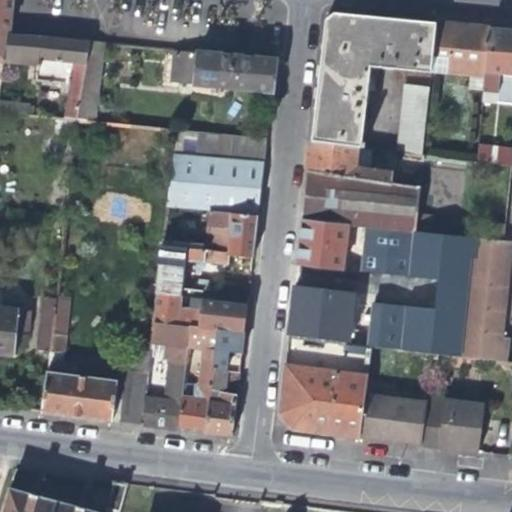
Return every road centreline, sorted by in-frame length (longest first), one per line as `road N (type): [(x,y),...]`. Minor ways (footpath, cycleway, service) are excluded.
road 1 (residential): [(250,467),(300,0)]
road 2 (tertiary): [(511,500),(250,467)]
road 3 (tertiary): [(250,467),(0,435)]
